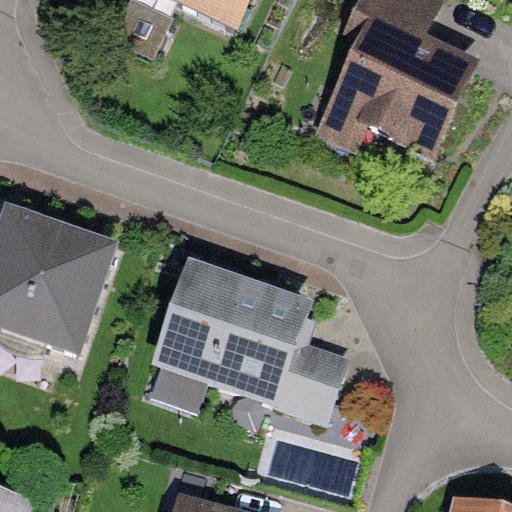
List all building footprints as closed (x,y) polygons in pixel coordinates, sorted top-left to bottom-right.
[(251,0),(139,0),(231,43),(251,0)] [(438,12),(411,0),(373,0),(360,28),(374,35),(325,140),(357,155),(365,137),(432,168),(472,84),(417,58),(438,12)] [(167,53),(182,22),(141,2),(126,32),(167,53)] [(0,338),(75,365),(115,251),(0,210),(0,338)] [(311,316),(183,277),(154,369),(333,423),(350,368),(300,353),(311,316)]
